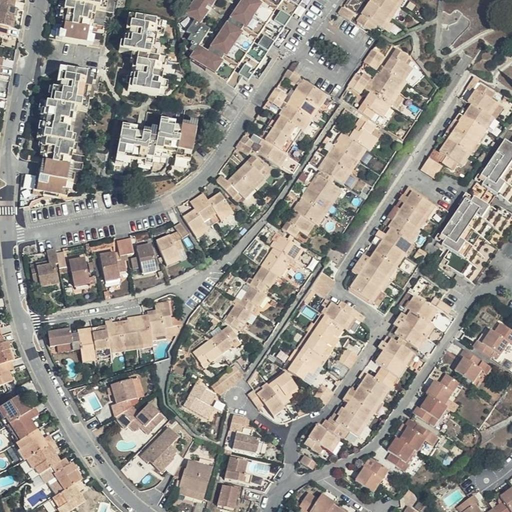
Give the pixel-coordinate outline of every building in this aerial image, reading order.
[(1,0),(0,7),(0,8),(16,11),(21,12),(22,0),(1,0)] [(77,0),(76,14),(73,13),(72,20),(70,20),(68,29),(65,29),(64,36),(67,36),(64,50),(69,51),(69,56),(96,60),(97,55),(93,54),(95,39),(91,39),(93,33),(96,33),(97,25),(101,25),(102,17),(107,18),(109,3),(112,3),(112,0),(77,0)] [(194,0),(186,13),(197,20),(185,37),(200,47),(211,30),(201,23),(212,7),(213,7),(217,0),(194,0)] [(242,0),(208,51),(201,46),(191,61),(234,90),(243,77),(248,81),(249,79),(267,53),(284,27),(302,1),(302,0),(242,0)] [(368,0),(367,1),(371,4),(390,17),(398,4),(392,0),(368,0)] [(390,17),(371,4),(362,16),(368,21),(365,26),(373,32),(377,26),(382,29),(390,17)] [(356,13),(345,6),(341,13),(352,20),(356,13)] [(15,19),(16,11),(0,8),(0,36),(11,38),(16,39),(20,20),(15,19)] [(368,21),(362,16),(359,22),(365,26),(368,21)] [(161,32),(130,28),(127,56),(121,56),(121,64),(135,65),(134,72),(137,72),(135,88),(131,88),(131,95),(135,95),(133,105),(163,108),(168,69),(153,68),(154,61),(157,61),(158,47),(163,47),(164,39),(160,39),(161,32)] [(0,45),(10,48),(11,38),(0,36),(0,45)] [(378,59),(375,64),(386,72),(390,67),(378,59)] [(399,68),(393,77),(411,89),(420,75),(416,72),(420,67),(410,60),(403,70),(399,68)] [(375,64),(371,70),(382,78),(386,72),(375,64)] [(474,76),(470,83),(478,89),(482,81),(480,80),(474,76)] [(386,84),(383,88),(405,102),(412,90),(411,89),(393,77),(387,86),(386,84)] [(295,80),(291,85),(302,93),(306,87),(298,82),(295,80)] [(362,83),(359,88),(371,96),(374,91),(362,83)] [(95,89),(64,85),(62,91),(66,92),(65,100),(62,99),(60,114),(56,113),(55,121),(53,121),(52,127),(50,127),(49,134),(51,134),(49,148),(55,149),(54,155),(56,155),(55,163),(53,162),(51,169),(54,170),(53,176),(50,176),(46,204),(77,209),(78,203),(82,203),(84,196),(87,196),(89,189),(85,188),(87,174),(83,173),(84,166),(87,166),(88,160),(85,159),(86,152),(81,152),(82,145),(80,145),(81,130),(84,131),(85,124),(88,125),(89,117),(92,118),(94,105),(96,105),(97,97),(95,97),(95,89)] [(473,105),(490,116),(499,103),(494,99),(499,91),(491,86),(485,94),(478,89),(469,102),(473,105)] [(359,88),(355,93),(367,102),(371,96),(359,88)] [(397,114),(405,102),(383,88),(379,94),(380,95),(377,100),(379,102),(397,114)] [(306,95),(303,100),(325,115),(332,104),(312,92),(309,97),(306,95)] [(295,104),(284,96),(280,102),(291,110),(295,104)] [(297,114),(316,127),(325,115),(303,100),(299,105),(301,107),(297,114)] [(291,110),(280,102),(276,108),(288,116),(291,110)] [(397,114),(379,102),(374,110),(377,112),(371,123),(379,128),(383,122),(389,126),(397,114)] [(465,107),(460,114),(485,130),(493,118),(490,116),(473,105),(470,110),(465,107)] [(316,127),(297,114),(292,121),(289,120),(286,124),(288,126),(308,139),(316,127)] [(485,130),(460,114),(456,121),(460,124),(457,129),(477,142),(485,130)] [(147,128),(159,129),(161,117),(149,115),(147,128)] [(286,124),(284,122),(279,129),(284,132),(288,126),(286,124)] [(351,139),(365,149),(369,151),(377,138),(371,135),(375,128),(366,123),(360,134),(356,131),(351,139)] [(207,125),(199,124),(199,128),(184,127),(183,131),(176,130),(176,127),(169,126),(168,135),(160,135),(159,138),(144,137),(143,140),(136,139),(136,135),(129,135),(125,166),(148,169),(149,165),(155,166),(156,162),(164,162),(165,156),(173,157),(172,161),(180,161),(180,158),(192,159),(193,156),(203,157),(207,125)] [(300,151),(308,139),(288,126),(284,132),(279,129),(275,134),(300,151)] [(477,142),(457,129),(453,134),(449,131),(444,138),(449,141),(469,154),(477,142)] [(300,151),(275,134),(271,140),(276,143),(272,149),(292,163),(300,151)] [(337,147),(358,161),(365,149),(351,139),(343,134),(340,139),(341,140),(337,147)] [(271,140),(268,146),(270,148),(272,149),(276,143),(271,140)] [(460,166),(469,154),(449,141),(441,154),(445,157),(441,163),(451,170),(455,164),(460,166)] [(511,145),(508,143),(487,172),(485,170),(481,177),(488,182),(485,188),(511,206),(511,145)] [(264,151),(252,144),(248,150),(260,158),(264,151)] [(327,157),(350,173),(358,161),(337,147),(333,152),(331,151),(327,157)] [(284,174),(292,163),(272,149),(270,148),(266,155),(268,156),(264,161),(284,174)] [(260,158),(248,150),(245,155),(244,156),(255,163),(260,158)] [(321,171),(322,172),(341,185),(350,173),(327,157),(323,163),(325,165),(321,171)] [(444,169),(429,160),(422,171),(437,180),(444,169)] [(253,170),(244,179),(259,193),(269,184),(265,180),(270,175),(262,168),(257,173),(253,170)] [(310,186),(333,202),(343,186),(341,185),(322,172),(316,181),(314,180),(310,186)] [(35,188),(36,175),(26,175),(25,187),(35,188)] [(259,193),(244,179),(233,191),(228,186),(224,189),(240,206),(245,202),(250,206),(258,198),(256,196),(259,193)] [(308,194),(304,200),(320,211),(324,214),(333,202),(310,186),(306,192),(308,194)] [(407,201),(428,216),(436,204),(415,189),(411,194),(408,192),(404,199),(407,201)] [(499,213),(477,198),(473,204),(464,199),(461,204),(463,206),(444,236),(449,239),(445,246),(452,251),(446,258),(451,263),(450,266),(476,284),(511,229),(511,213),(502,207),(499,213)] [(320,211),(304,200),(298,208),(297,206),(294,211),(296,212),(312,223),(320,211)] [(396,211),(420,228),(428,216),(407,201),(403,207),(400,205),(396,211)] [(205,207),(218,227),(224,223),(228,229),(239,220),(227,202),(216,210),(211,202),(205,207)] [(218,227),(205,207),(198,211),(202,218),(191,226),(202,244),(214,237),(210,232),(218,227)] [(420,228),(396,211),(392,217),(395,219),(391,225),(393,227),(412,240),(420,228)] [(312,223),(296,212),(289,222),(293,224),(287,233),(297,239),(301,235),(305,237),(313,224),(312,223)] [(414,241),(412,240),(393,227),(388,234),(383,230),(380,235),(406,253),(414,241)] [(188,234),(182,237),(189,249),(195,245),(188,234)] [(275,245),(287,253),(297,260),(305,249),(284,235),(280,241),(277,239),(273,244),(275,245)] [(381,244),(377,250),(398,264),(406,253),(380,235),(376,241),(381,244)] [(287,253),(275,245),(261,263),(280,276),(289,264),(283,260),(287,253)] [(184,253),(180,246),(165,253),(176,276),(191,270),(187,262),(193,260),(188,251),(184,253)] [(135,249),(128,250),(131,266),(137,265),(135,249)] [(59,260),(57,250),(46,252),(47,262),(59,260)] [(398,264),(377,250),(373,255),(368,252),(364,258),(390,276),(398,264)] [(162,279),(158,256),(145,259),(146,268),(137,270),(139,280),(147,278),(148,281),(162,279)] [(390,276),(364,258),(360,265),(365,268),(361,274),(381,288),(390,276)] [(59,260),(47,262),(49,271),(55,271),(60,270),(59,260)] [(69,262),(63,263),(67,280),(73,278),(69,262)] [(123,272),(121,263),(107,266),(111,291),(126,288),(125,282),(132,281),(130,271),(123,272)] [(271,288),(280,276),(261,263),(249,281),(252,284),(262,290),(265,285),(271,288)] [(360,265),(356,271),(358,272),(361,274),(365,268),(360,265)] [(94,294),(90,269),(77,271),(80,296),(94,294)] [(60,296),(55,271),(49,271),(40,273),(42,283),(35,285),(38,295),(43,294),(45,300),(60,296)] [(381,288),(361,274),(358,272),(354,280),(356,281),(352,287),(354,291),(371,303),(381,288)] [(324,275),(321,280),(331,287),(335,282),(324,275)] [(317,285),(328,293),(331,287),(321,280),(317,285)] [(262,290),(252,284),(239,302),(248,309),(253,303),(259,307),(268,294),(262,290)] [(325,297),(328,293),(317,285),(314,290),(325,297)] [(375,310),(385,317),(395,303),(385,296),(375,310)] [(413,311),(426,320),(433,308),(414,296),(410,302),(408,300),(404,305),(413,311)] [(170,309),(169,301),(156,303),(157,311),(170,309)] [(252,311),(248,309),(239,302),(238,301),(224,320),(232,326),(237,320),(243,323),(252,311)] [(443,301),(439,307),(450,314),(454,308),(443,301)] [(326,315),(328,317),(347,330),(356,336),(364,324),(355,319),(351,316),(355,310),(344,302),(340,308),(336,305),(332,311),(330,309),(326,315)] [(148,315),(148,321),(151,337),(165,336),(164,328),(172,327),(171,317),(170,309),(157,311),(158,314),(148,315)] [(367,318),(355,310),(351,316),(355,319),(364,324),(367,318)] [(401,321),(427,339),(429,334),(435,326),(426,320),(413,311),(408,319),(405,316),(401,321)] [(142,316),(134,318),(137,349),(152,347),(151,340),(151,337),(148,321),(143,322),(142,316)] [(328,317),(314,335),(330,346),(336,350),(341,342),(339,341),(347,330),(328,317)] [(137,349),(134,318),(125,319),(126,325),(119,326),(122,351),(137,349)] [(104,328),(105,333),(108,353),(122,351),(119,326),(112,327),(111,320),(103,321),(104,328)] [(427,339),(401,321),(397,328),(402,332),(398,337),(418,351),(427,339)] [(172,327),(164,328),(165,336),(176,334),(180,325),(175,326),(172,327)] [(435,326),(429,334),(439,341),(444,333),(435,326)] [(226,328),(211,339),(212,340),(223,353),(233,346),(230,342),(234,339),(226,328)] [(402,332),(397,328),(393,334),(398,337),(402,332)] [(68,333),(67,329),(45,332),(47,346),(69,343),(70,350),(78,349),(75,332),(68,333)] [(109,357),(108,353),(105,333),(99,334),(98,329),(90,330),(94,359),(109,357)] [(94,359),(90,330),(83,331),(84,337),(76,337),(80,362),(94,359)] [(309,332),(297,350),(302,353),(314,335),(309,332)] [(324,354),(330,346),(314,335),(302,353),(322,366),(328,357),(324,354)] [(385,351),(407,366),(415,355),(395,341),(390,337),(385,344),(382,349),(385,351)] [(209,363),(223,353),(212,340),(211,339),(191,353),(199,364),(206,358),(209,363)] [(511,347),(506,344),(503,341),(494,353),(489,349),(484,356),(502,368),(506,362),(511,364),(511,347)] [(0,380),(17,374),(19,373),(13,356),(10,358),(6,349),(0,350),(0,380)] [(289,372),(302,353),(297,350),(284,368),(289,372)] [(342,356),(354,364),(357,358),(346,351),(342,356)] [(398,379),(407,366),(385,351),(380,358),(382,360),(379,365),(385,370),(381,375),(395,384),(398,379)] [(322,366),(302,353),(289,372),(304,382),(310,375),(314,377),(322,366)] [(350,370),(354,364),(342,356),(338,362),(350,370)] [(494,373),(476,360),(471,367),(474,369),(466,382),(484,394),(493,381),(490,380),(494,373)] [(229,372),(237,384),(242,380),(235,368),(232,370),(229,372)] [(233,387),(237,384),(229,372),(223,377),(231,388),(233,387)] [(287,375),(285,372),(268,384),(270,387),(287,375)] [(17,374),(0,380),(0,402),(21,395),(16,384),(21,382),(17,374)] [(321,389),(318,393),(329,401),(333,396),(342,382),(331,374),(321,389)] [(270,387),(284,406),(292,401),(288,393),(295,389),(287,375),(270,387)] [(361,386),(362,387),(383,401),(390,391),(395,384),(381,375),(377,381),(371,377),(367,383),(364,381),(361,386)] [(225,393),(231,388),(223,377),(218,380),(225,393)] [(225,393),(218,380),(212,385),(220,396),(225,393)] [(285,409),(284,406),(270,387),(268,384),(262,387),(264,392),(258,395),(256,391),(255,391),(250,395),(258,407),(263,404),(271,418),(285,409)] [(439,405),(455,416),(460,408),(470,394),(456,384),(450,394),(446,391),(437,403),(439,405)] [(374,414),(383,401),(362,387),(359,393),(355,390),(350,397),(374,414)] [(215,395),(196,388),(185,412),(196,417),(199,411),(208,414),(215,395)] [(118,418),(121,429),(137,420),(137,414),(144,412),(138,392),(118,398),(123,417),(118,418)] [(329,401),(318,393),(314,399),(326,407),(329,401)] [(346,411),(366,425),(374,414),(350,397),(346,403),(350,405),(346,411)] [(300,404),(294,407),(299,419),(305,417),(300,404)] [(12,440),(36,425),(30,416),(34,413),(35,413),(30,405),(19,412),(16,408),(0,418),(0,423),(0,424),(3,423),(12,440)] [(455,416),(439,405),(429,420),(427,419),(424,424),(441,436),(445,430),(447,432),(457,417),(455,416)] [(472,416),(460,408),(455,416),(457,417),(467,424),(472,416)] [(357,437),(366,425),(346,411),(344,410),(339,417),(341,418),(331,431),(342,438),(347,430),(357,437)] [(332,420),(326,427),(331,431),(341,418),(339,417),(338,415),(332,420)] [(238,433),(237,435),(233,449),(256,456),(260,442),(251,439),(253,432),(244,430),(246,420),(232,417),(229,431),(238,433)] [(140,419),(137,420),(121,429),(130,438),(136,434),(141,438),(144,435),(156,447),(171,431),(157,418),(148,427),(140,419)] [(0,424),(0,430),(8,443),(12,440),(3,423),(0,424)] [(36,425),(12,440),(8,443),(18,459),(22,457),(45,443),(38,434),(44,430),(39,423),(36,425)] [(341,443),(322,430),(312,444),(317,449),(313,455),(320,460),(325,454),(331,457),(341,443)] [(417,440),(409,451),(425,462),(427,463),(435,452),(442,457),(447,449),(437,442),(436,444),(418,432),(414,438),(417,440)] [(233,447),(236,436),(230,434),(226,445),(233,447)] [(156,447),(144,435),(141,438),(152,450),(156,447)] [(185,451),(176,442),(147,471),(153,477),(155,475),(159,472),(169,483),(180,488),(190,471),(178,458),(185,451)] [(34,473),(59,457),(53,449),(50,451),(45,443),(22,457),(28,465),(29,465),(34,473)] [(416,474),(425,462),(409,451),(407,449),(398,463),(403,466),(399,472),(417,483),(421,477),(416,474)] [(59,457),(34,473),(41,484),(42,483),(46,489),(61,479),(67,475),(61,466),(66,463),(61,456),(59,457)] [(302,463),(310,468),(312,467),(316,462),(307,456),(302,463)] [(22,457),(18,459),(24,468),(28,465),(22,457)] [(225,482),(233,484),(234,478),(243,480),(247,466),(230,461),(225,482)] [(386,471),(380,466),(372,477),(375,478),(379,481),(386,471)] [(220,474),(206,470),(204,477),(219,481),(220,474)] [(399,480),(386,471),(379,481),(375,478),(365,491),(382,502),(399,480)] [(169,483),(159,472),(155,475),(166,486),(169,483)] [(71,504),(87,494),(89,494),(80,479),(76,482),(71,473),(67,475),(61,479),(65,486),(62,488),(71,504)] [(204,477),(193,473),(191,483),(190,482),(184,504),(193,507),(194,502),(211,508),(219,481),(204,477)] [(267,487),(243,480),(234,478),(233,484),(242,486),(240,491),(263,497),(267,487)] [(234,511),(239,496),(222,490),(217,511),(219,511),(234,511)] [(309,511),(310,511),(318,497),(309,492),(301,507),(309,511)] [(71,504),(58,511),(89,511),(87,507),(92,503),(87,494),(71,504)] [(209,511),(211,508),(194,502),(193,507),(192,509),(203,511),(209,511)] [(311,511),(342,511),(331,505),(328,510),(317,503),(311,511)] [(482,511),(483,511),(487,509),(483,503),(471,511),(470,511),(482,511)]
